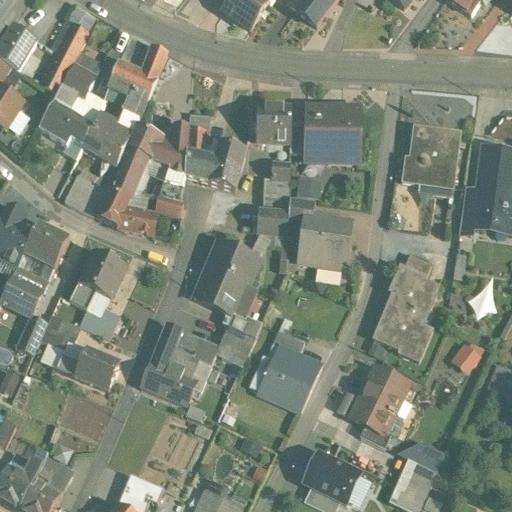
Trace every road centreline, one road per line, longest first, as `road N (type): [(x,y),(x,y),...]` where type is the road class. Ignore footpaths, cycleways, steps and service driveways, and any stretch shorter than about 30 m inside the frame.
road 1 (residential): [(266,511),(360,306),(398,69)]
road 2 (residential): [(398,69),(260,63),(167,36),(100,0)]
road 3 (residential): [(183,258),(77,511)]
road 4 (residential): [(0,160),(64,214),(183,258)]
